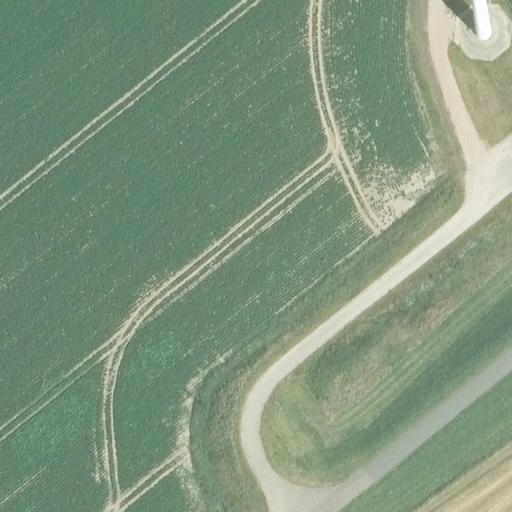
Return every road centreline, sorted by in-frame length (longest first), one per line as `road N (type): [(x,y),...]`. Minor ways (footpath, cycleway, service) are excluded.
road 1 (unclassified): [(292,511),(260,465),(249,429),(263,380),(511,175)]
road 2 (unclassified): [(321,511),(511,357)]
road 3 (track): [(501,183),(451,100),(436,58),(435,0)]
